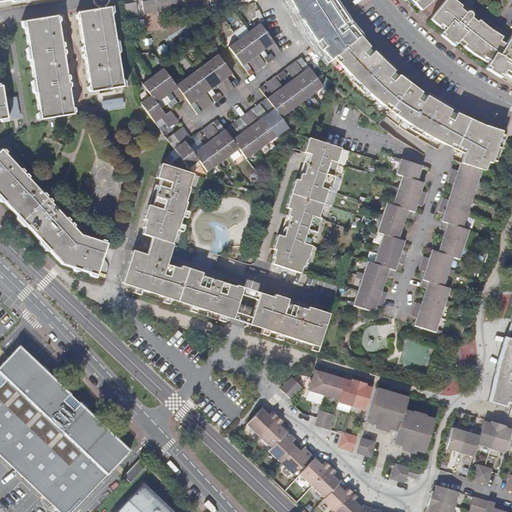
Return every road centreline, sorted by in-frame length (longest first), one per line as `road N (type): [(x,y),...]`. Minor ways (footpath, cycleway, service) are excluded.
road 1 (secondary): [(0,272),(228,511)]
road 2 (residential): [(250,277),(225,354),(367,482),(418,503)]
road 3 (residential): [(394,307),(477,85)]
road 4 (residential): [(180,109),(192,126),(298,45)]
road 5 (residential): [(477,85),(381,0)]
